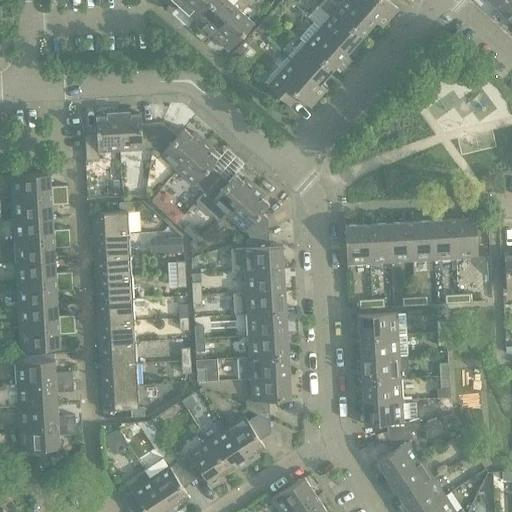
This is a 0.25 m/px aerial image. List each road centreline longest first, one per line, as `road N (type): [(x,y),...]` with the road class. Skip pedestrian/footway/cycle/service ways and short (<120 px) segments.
road 1 (tertiary): [(27,88),(192,83),(290,169)]
road 2 (tertiary): [(290,169),(319,204),(333,436)]
road 3 (residential): [(290,169),(440,0)]
road 4 (residential): [(333,436),(217,511)]
